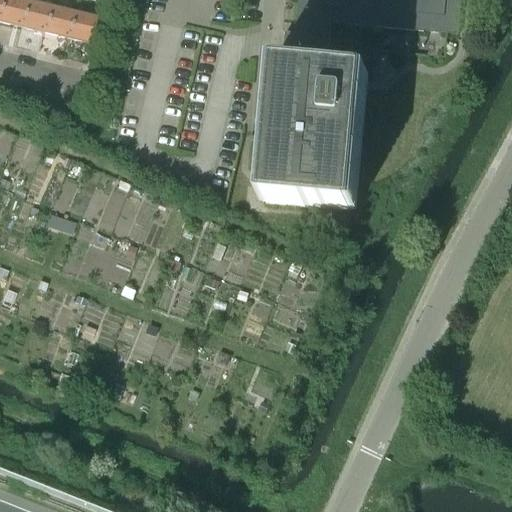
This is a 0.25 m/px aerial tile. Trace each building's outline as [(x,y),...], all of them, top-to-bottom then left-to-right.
[(0,24),(21,30),(28,4),(13,0),(3,0),(0,15),(0,24)] [(282,65),(282,67),(278,67),(266,205),(349,212),(360,87),(361,75),(327,72),(331,25),(378,29),(459,37),(461,0),(298,0),(297,22),(301,22),(300,36),(285,35),(282,65)] [(45,36),(51,9),(28,4),(21,30),(45,36)] [(68,41),(74,15),(51,9),(45,36),(68,41)] [(92,47),(98,20),(74,15),(68,41),(92,47)]
